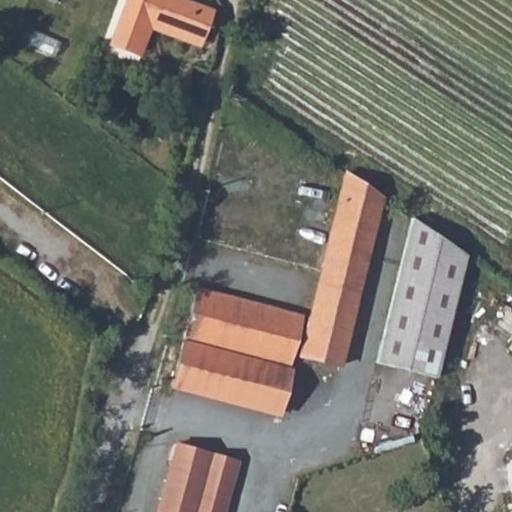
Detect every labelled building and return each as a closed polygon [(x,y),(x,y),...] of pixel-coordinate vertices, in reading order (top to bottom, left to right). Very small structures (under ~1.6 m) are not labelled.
[(125,0),(107,53),(125,59),(138,20),(194,44),(208,8),(191,0),(125,0)] [(346,170),(296,356),(336,367),(381,195),(346,170)] [(318,193),(308,227),(326,232),(337,199),(318,193)] [(376,363),(434,378),(465,253),(414,217),(376,363)] [(194,288),(181,337),(284,364),(299,315),(194,288)] [(179,342),(169,384),(276,411),(287,370),(179,342)] [(225,511),(239,463),(170,445),(149,511),(225,511)]
